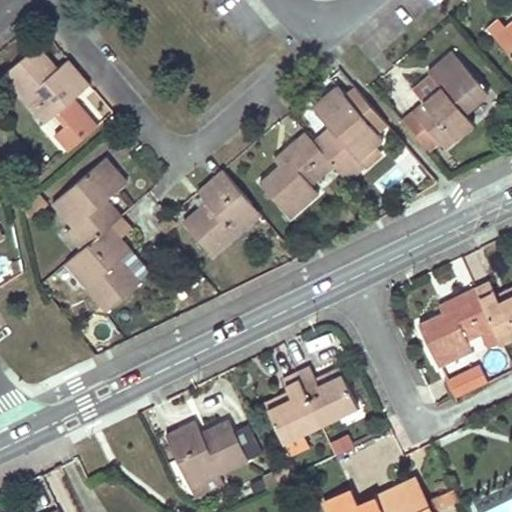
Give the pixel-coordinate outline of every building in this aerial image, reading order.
[(498,17),(487,26),(511,54),(511,18),(505,25),(498,17)] [(35,48),(2,76),(43,124),(54,114),(64,125),(53,134),(66,150),(94,127),(70,100),(87,86),(65,61),(54,70),(35,48)] [(402,120),(428,150),(439,141),(444,148),(474,123),(465,113),(488,93),(452,51),(427,72),(430,74),(412,90),(423,102),(402,120)] [(335,87),(311,107),(329,127),(312,141),(333,166),(342,176),(359,161),(382,141),(379,138),(354,108),(335,87)] [(389,130),(363,100),(354,108),(379,138),(389,130)] [(333,166),(312,141),(304,133),(273,159),(279,166),(259,183),(289,218),(317,195),(310,186),(322,176),(333,166)] [(79,251),(108,227),(119,217),(105,200),(124,184),(104,158),(50,204),(71,227),(64,233),(79,251)] [(347,182),(364,167),(359,161),(342,176),(347,182)] [(198,190),(203,195),(208,201),(203,205),(197,210),(184,221),(212,255),(261,214),(222,169),(198,190)] [(47,205),(37,193),(20,207),(30,219),(47,205)] [(191,204),(197,210),(203,205),(197,199),(191,204)] [(146,212),(156,225),(161,221),(168,215),(170,214),(159,201),(157,202),(146,212)] [(174,224),(168,215),(161,221),(168,229),(174,224)] [(119,217),(108,227),(79,251),(63,265),(103,312),(120,298),(137,284),(118,260),(128,251),(119,240),(130,230),(119,217)] [(477,284),(503,339),(511,335),(511,284),(499,292),(491,277),(477,284)] [(503,339),(477,284),(439,303),(442,310),(418,322),(440,365),(476,349),(470,338),(483,331),(489,345),(503,339)] [(446,378),(455,396),(489,380),(480,362),(446,378)] [(297,371),(321,423),(360,405),(342,365),(316,377),(310,364),(297,371)] [(283,377),(287,383),(290,390),(266,401),(284,440),(307,429),(321,423),(297,371),(283,377)] [(197,417),(182,424),(167,431),(192,484),(220,471),(250,457),(232,418),(203,431),(197,417)] [(307,429),(284,440),(290,451),(313,441),(307,429)] [(336,452),(354,445),(348,431),(330,439),(336,452)] [(275,471),(280,483),(291,478),(286,466),(275,471)] [(197,495),(224,482),(220,471),(192,484),(197,495)] [(260,478),(263,484),(265,490),(280,483),(275,471),(260,478)] [(422,507),(430,503),(417,476),(409,480),(422,507)] [(326,501),(331,511),(434,511),(430,503),(422,507),(409,480),(376,496),(379,501),(360,509),(351,489),(326,501)] [(454,487),(449,490),(433,497),(438,506),(453,499),(458,496),(454,487)]
